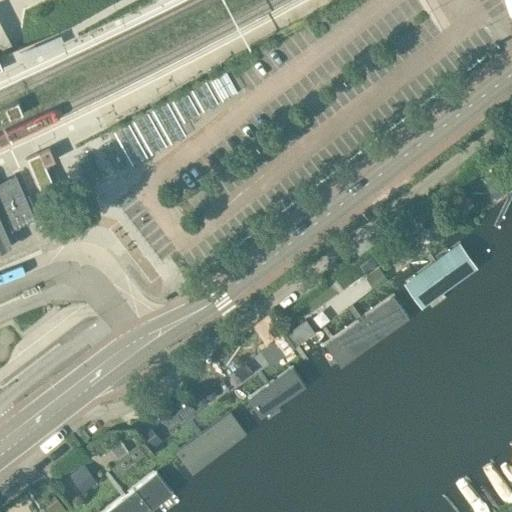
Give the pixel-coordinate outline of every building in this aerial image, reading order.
[(113,131),(131,163),(185,133),(180,124),(220,102),(215,93),(222,89),(214,75),(113,131)] [(0,238),(2,238),(1,234),(6,231),(35,219),(17,177),(0,183),(0,238)] [(511,201),(477,268),(488,274),(511,228),(511,201)] [(0,251),(13,246),(6,231),(1,234),(2,238),(0,238),(0,251)] [(455,243),(405,280),(420,300),(470,263),(455,243)] [(365,278),(374,290),(387,280),(379,268),(365,278)] [(34,287),(20,292),(22,298),(36,292),(34,287)] [(410,307),(395,287),(329,335),(344,356),(410,307)] [(269,358),(278,351),(270,341),(261,348),(269,358)] [(291,366),(285,357),(237,391),(243,400),(291,366)] [(244,429),(229,410),(178,449),(193,468),(244,429)] [(151,428),(141,436),(151,448),(161,440),(151,428)] [(72,477),(82,490),(93,481),(83,468),(72,477)] [(134,511),(166,487),(152,470),(102,510),(103,511),(134,511)]
